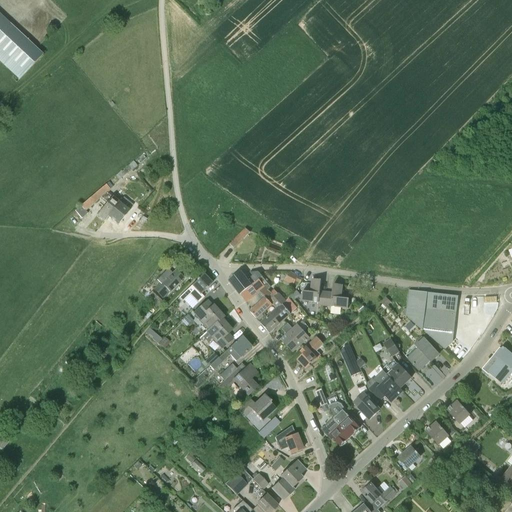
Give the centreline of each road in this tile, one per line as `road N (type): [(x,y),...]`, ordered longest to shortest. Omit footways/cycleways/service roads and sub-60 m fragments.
road 1 (residential): [(511,294),(314,268),(215,269)]
road 2 (unclassified): [(211,263),(193,245),(174,178),(161,0)]
road 3 (unclassified): [(331,490),(475,358),(511,299)]
road 4 (residential): [(331,490),(282,366),(215,269)]
